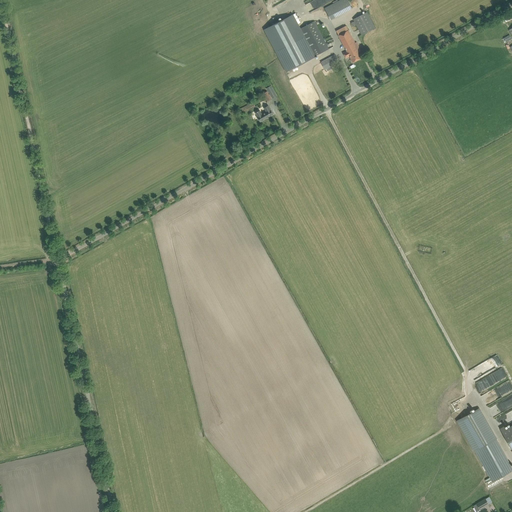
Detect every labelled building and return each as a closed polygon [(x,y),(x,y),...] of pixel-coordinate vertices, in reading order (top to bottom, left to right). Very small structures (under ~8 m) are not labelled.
[(352,9),(347,0),(340,0),(325,8),(331,20),(352,9)] [(366,12),(354,19),(362,35),(375,28),(366,12)] [(272,25),(264,30),(286,72),(290,70),(316,57),(315,56),(314,56),(300,29),(301,28),(293,14),(272,25)] [(301,28),(300,29),(314,56),(315,56),(329,48),(315,21),(301,28)] [(360,47),(357,43),(357,42),(356,43),(347,25),(336,31),(347,51),(343,53),(346,58),(350,56),(353,62),(361,58),(358,52),(361,51),(359,47),(360,47)] [(339,62),(335,55),(321,62),(325,69),(339,62)] [(271,85),(266,88),(272,98),(277,96),(271,85)] [(248,104),(238,109),(241,114),(256,106),(253,102),(248,104)] [(259,110),(255,113),(260,122),(274,114),(271,109),(268,105),(264,108),(267,112),(262,114),(259,110)] [(456,420),(475,452),(493,483),(511,471),(511,467),(495,440),(497,439),(480,408),(456,420)] [(505,426),(500,429),(511,448),(511,426),(507,429),(505,426)] [(487,511),(486,509),(484,506),(489,504),(486,499),(474,505),(474,507),(478,505),(481,511),(478,511),(487,511)]
